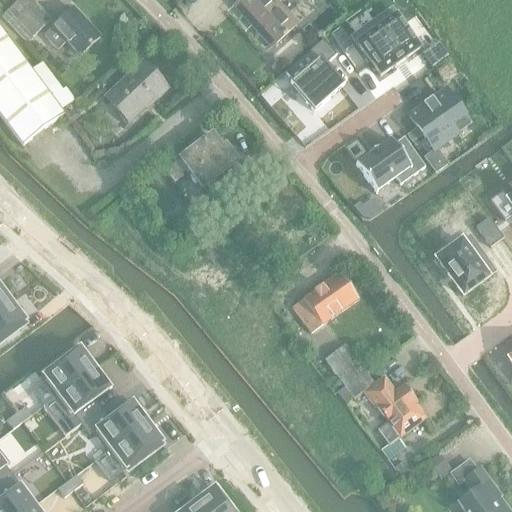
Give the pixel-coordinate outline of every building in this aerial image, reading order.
[(51,21),(31,0),(20,0),(8,12),(2,18),(26,45),(33,38),(51,21)] [(277,4),(281,0),(238,0),(240,2),(236,6),(253,25),(261,34),(259,36),(271,49),(297,26),(277,4)] [(100,39),(73,11),(44,38),(52,46),(55,43),(61,48),(66,43),(80,58),(100,39)] [(391,11),(352,39),(379,79),(419,51),(391,11)] [(62,92),(42,64),(31,72),(28,67),(0,29),(0,118),(22,148),(58,120),(64,116),(61,111),(74,102),(65,89),(62,92)] [(323,41),(285,75),(292,83),(289,86),(314,114),(344,87),(325,66),(336,57),(323,41)] [(153,104),(168,90),(143,63),(105,99),(129,125),(152,103),(153,104)] [(446,92),(410,118),(434,152),(457,136),(451,127),(464,118),(446,92)] [(236,164),(225,149),(222,151),(211,138),(165,172),(174,184),(183,177),(181,175),(188,170),(202,190),(236,164)] [(356,166),(355,166),(376,196),(377,195),(376,194),(395,180),(400,187),(425,169),(404,140),(394,147),(390,142),(389,142),(390,143),(357,167),(356,166)] [(502,194),(489,203),(504,223),(511,217),(511,198),(508,202),(502,194)] [(197,228),(219,211),(210,198),(188,215),(197,228)] [(488,221),(475,230),(490,250),(503,241),(488,221)] [(308,246),(315,241),(312,238),(306,243),(308,246)] [(443,256),(436,261),(463,298),(488,280),(479,267),(486,262),(477,250),(470,255),(461,243),(458,245),(455,242),(443,251),(445,254),(443,256)] [(310,337),(359,301),(340,276),(292,311),(310,337)] [(0,309),(10,303),(0,289),(0,309)] [(10,303),(0,309),(0,342),(5,339),(6,341),(19,331),(18,329),(25,323),(10,303)] [(59,366),(40,380),(55,400),(95,370),(80,350),(72,356),(70,354),(57,363),(59,366)] [(95,370),(55,400),(65,413),(70,420),(74,417),(81,427),(101,412),(94,402),(110,390),(95,370)] [(426,421),(415,406),(417,404),(404,387),(394,393),(384,379),(374,387),(365,374),(344,390),(337,394),(347,407),(362,396),(374,412),(377,410),(387,425),(376,433),(388,449),(426,421)] [(101,412),(81,427),(89,437),(92,434),(107,454),(147,424),(132,404),(108,421),(101,412)] [(25,408),(15,416),(22,424),(32,417),(25,408)] [(15,416),(6,423),(12,431),(13,432),(22,424),(15,416)] [(147,424),(107,454),(122,474),(141,460),(143,462),(156,452),(154,450),(162,444),(147,424)] [(0,487),(12,478),(5,468),(9,465),(0,453),(0,487)] [(506,511),(498,498),(496,499),(491,492),(494,490),(489,483),(490,482),(481,468),(476,472),(469,461),(452,474),(439,455),(428,464),(441,482),(450,475),(458,488),(464,483),(473,494),(458,505),(462,511),(506,511)] [(400,478),(410,470),(405,463),(394,471),(400,478)] [(76,477),(67,484),(73,493),(83,486),(76,477)] [(0,511),(28,511),(34,508),(12,478),(0,487),(0,511)] [(67,484),(57,491),(64,500),(73,493),(67,484)] [(214,489),(194,505),(199,511),(231,511),(230,510),(232,508),(222,495),(220,497),(214,489)]
